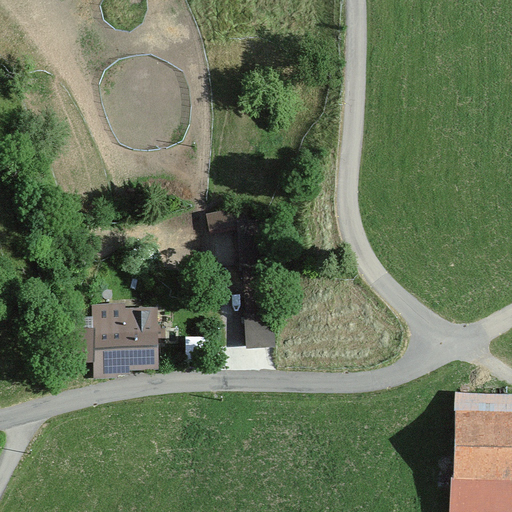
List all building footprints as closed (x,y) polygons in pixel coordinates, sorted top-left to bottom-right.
[(239,224),(249,224),(246,209),(207,217),(211,236),(239,232),(239,224)] [(239,232),(242,270),(268,269),(283,268),(280,222),(264,223),(249,224),(239,224),(239,232)] [(268,269),(242,270),(244,313),(270,312),(268,269)] [(95,367),(95,375),(128,375),(128,370),(157,370),(157,353),(157,314),(125,314),(125,308),(94,308),(94,333),(73,333),(74,367),(95,367)] [(270,312),(244,313),(245,350),(271,349),(270,312)] [(511,511),(511,398),(456,398),(454,511),(511,511)]
